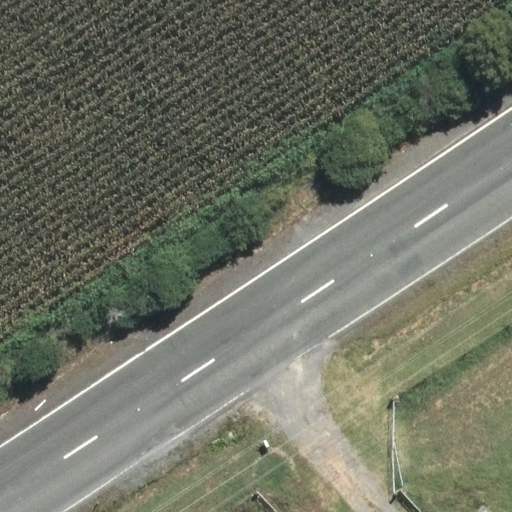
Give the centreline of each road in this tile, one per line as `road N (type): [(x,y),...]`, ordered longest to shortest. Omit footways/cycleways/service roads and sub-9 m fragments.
road 1 (tertiary): [(511,160),(0,500)]
road 2 (unknown): [(234,345),(382,511)]
